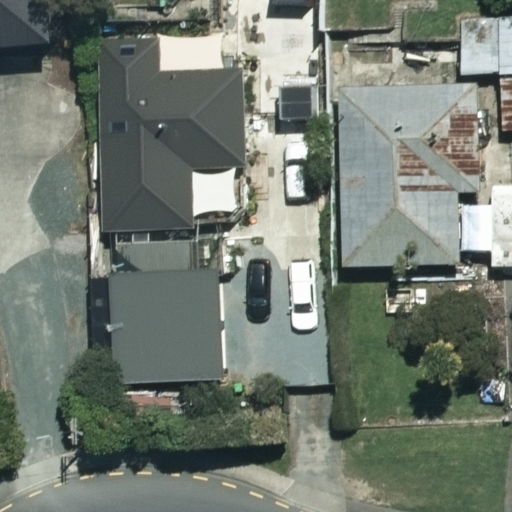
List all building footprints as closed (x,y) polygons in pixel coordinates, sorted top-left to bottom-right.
[(0,0),(0,52),(59,47),(54,0),(0,0)] [(187,0),(114,0),(116,20),(188,16),(187,0)] [(323,115),(315,0),(281,0),(236,3),(240,59),(258,58),(261,119),(323,115)] [(392,0),(332,0),(334,32),(394,28),(392,0)] [(511,15),(464,18),(467,77),(511,75),(511,15)] [(162,78),(162,47),(105,47),(106,234),(193,234),(193,175),(246,174),(246,78),(162,78)] [(511,81),(503,81),(505,133),(511,133),(511,81)] [(491,198),(490,93),(345,94),(346,269),(462,268),(461,198),(491,198)] [(224,384),(221,278),(116,282),(120,387),(224,384)]
